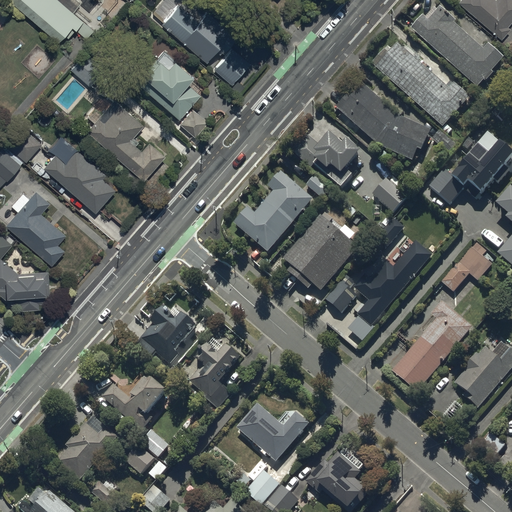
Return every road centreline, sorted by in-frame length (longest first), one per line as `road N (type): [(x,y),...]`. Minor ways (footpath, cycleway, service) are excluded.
road 1 (residential): [(170,232),(495,511)]
road 2 (tertiary): [(170,232),(372,0)]
road 3 (tertiary): [(42,379),(170,232)]
